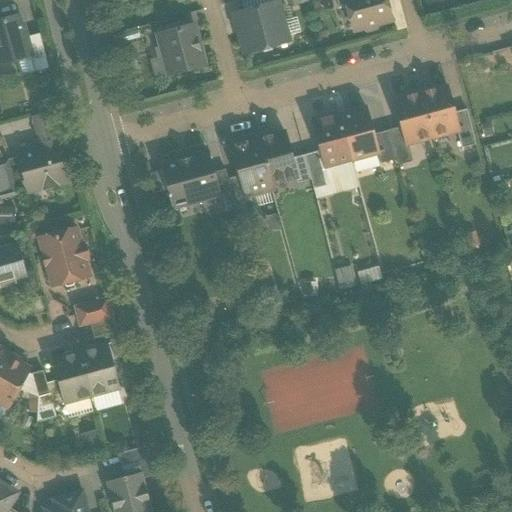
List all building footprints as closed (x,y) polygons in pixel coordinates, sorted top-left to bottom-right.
[(335,0),(338,8),(346,6),(344,0),(335,0)] [(344,0),(346,6),(353,31),(363,29),(368,31),(374,30),(377,25),(391,21),(385,0),(344,0)] [(277,2),(233,14),(244,54),(259,50),(263,52),(270,50),(272,46),(288,42),(277,2)] [(17,15),(0,20),(0,65),(30,58),(31,57),(26,38),(24,31),(22,32),(17,15)] [(193,25),(157,35),(168,75),(204,65),(193,25)] [(48,69),(39,34),(26,38),(31,57),(30,58),(34,73),(48,69)] [(446,88),(427,93),(426,91),(419,92),(431,138),(456,131),(458,131),(453,114),(446,88)] [(419,92),(406,96),(407,98),(394,102),(401,128),(405,145),(407,145),(431,138),(419,92)] [(339,116),(338,116),(351,161),(351,160),(376,154),(377,153),(373,135),(365,109),(339,116)] [(59,110),(50,112),(56,131),(64,129),(59,110)] [(466,110),(453,114),(458,131),(456,131),(461,149),(475,145),(466,110)] [(50,112),(35,117),(40,136),(52,132),(56,131),(50,112)] [(339,114),(312,121),(325,169),(352,162),(351,160),(351,161),(338,116),(339,116),(339,114)] [(401,128),(388,131),(396,160),(398,166),(412,162),(407,145),(405,145),(401,128)] [(388,131),(373,135),(377,153),(376,154),(379,164),(396,160),(388,131)] [(40,136),(39,136),(42,148),(18,154),(26,184),(37,181),(39,189),(66,182),(52,132),(40,136)] [(284,133),(270,137),(270,135),(258,138),(257,138),(270,184),(271,183),(295,177),(296,177),(291,159),(284,133)] [(258,136),(230,144),(239,177),(244,198),(246,197),(272,190),(271,183),(270,184),(257,138),(258,138),(258,136)] [(316,152),(304,156),(310,180),(313,189),(325,186),(316,152)] [(190,154),(177,158),(177,160),(161,165),(173,208),(217,196),(218,196),(212,174),(207,153),(190,157),(190,154)] [(304,156),(291,159),(296,177),(295,177),(297,184),(310,180),(304,156)] [(8,161),(0,162),(0,200),(17,196),(8,161)] [(227,180),(225,170),(212,174),(218,196),(217,196),(220,208),(234,205),(227,180)] [(239,177),(227,180),(234,205),(247,201),(246,197),(244,198),(239,177)] [(75,230),(40,239),(53,285),(61,283),(66,288),(73,286),(75,279),(88,276),(83,260),(87,259),(84,246),(80,247),(75,230)] [(17,246),(0,250),(0,286),(14,282),(13,280),(26,276),(17,246)] [(108,298),(96,301),(98,310),(75,316),(79,328),(90,325),(113,319),(108,298)] [(113,319),(90,325),(94,338),(108,334),(114,357),(123,355),(113,319)] [(107,346),(80,353),(91,396),(118,389),(107,346)] [(80,353),(52,360),(57,380),(64,404),(91,396),(80,353)] [(30,369),(5,355),(0,363),(0,404),(7,408),(30,369)] [(43,371),(31,374),(37,398),(49,394),(46,383),(43,371)] [(49,394),(37,398),(36,423),(56,418),(53,407),(64,404),(57,380),(46,383),(49,394)] [(146,447),(118,454),(121,466),(149,458),(146,447)] [(151,511),(141,473),(106,482),(113,511),(151,511)] [(0,511),(6,511),(9,508),(15,497),(0,488),(0,511)] [(87,511),(82,492),(64,497),(66,503),(44,509),(44,511),(87,511)]
